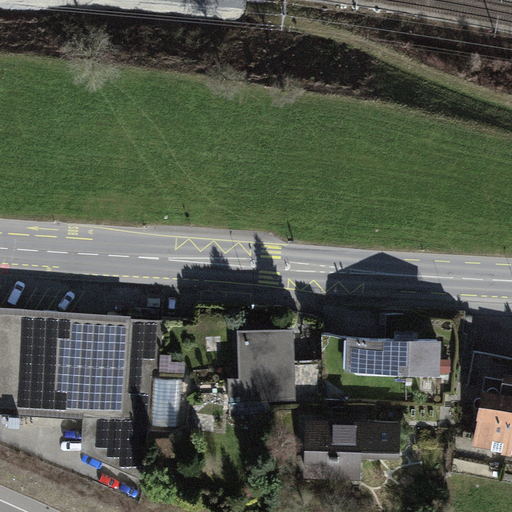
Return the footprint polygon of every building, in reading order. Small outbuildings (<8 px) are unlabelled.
[(163,318),(0,303),(0,407),(154,422),(163,318)] [(296,395),(294,326),(238,327),(240,376),(231,377),(232,397),(296,395)] [(450,345),(353,341),(352,382),(448,386),(450,345)] [(511,385),(484,384),(483,399),(511,401),(511,385)] [(511,403),(492,400),(483,454),(511,459),(511,403)] [(411,430),(307,426),(305,491),(369,494),(370,472),(409,473),(411,430)]
